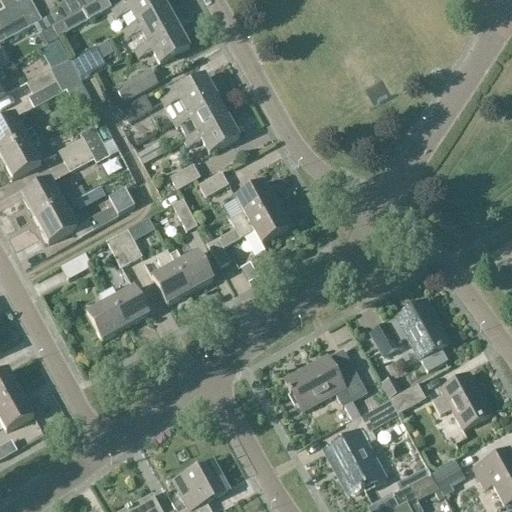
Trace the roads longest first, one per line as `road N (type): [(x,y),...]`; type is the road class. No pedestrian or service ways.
road 1 (residential): [(379,211),(310,167),(213,0)]
road 2 (residential): [(202,381),(306,306),(350,259),(379,211)]
road 3 (residential): [(379,211),(504,20)]
road 4 (residential): [(100,452),(0,267)]
road 5 (residential): [(511,354),(450,267),(379,211)]
road 6 (residential): [(283,511),(202,381)]
road 7 (residential): [(100,452),(202,381)]
